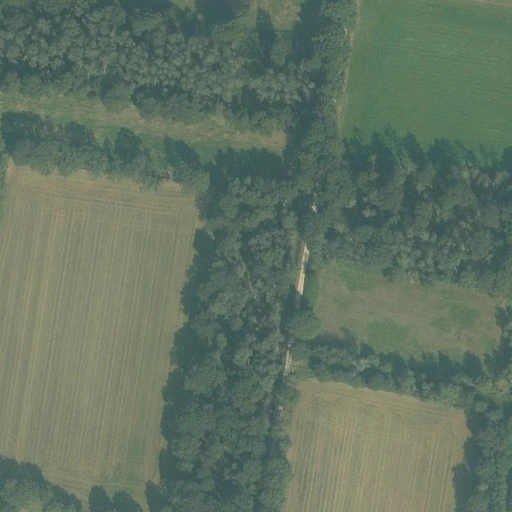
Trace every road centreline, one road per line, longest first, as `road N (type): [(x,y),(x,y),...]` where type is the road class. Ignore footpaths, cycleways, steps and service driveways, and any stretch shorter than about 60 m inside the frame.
road 1 (track): [(263,511),(348,0)]
road 2 (track): [(288,361),(503,401)]
